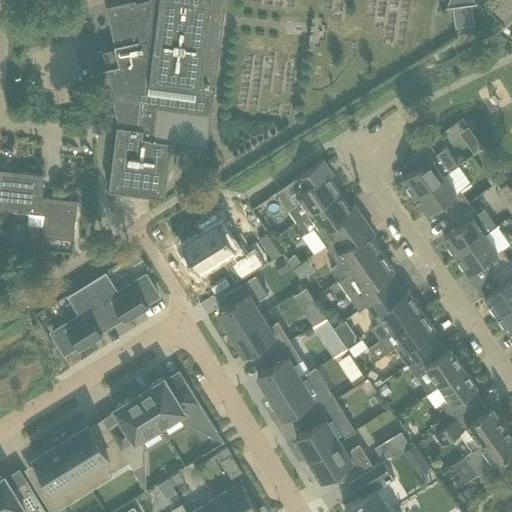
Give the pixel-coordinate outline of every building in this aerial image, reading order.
[(148,0),(149,1),(136,4),(135,0),(106,9),(117,47),(106,50),(102,51),(121,125),(118,125),(109,190),(166,197),(172,142),(208,146),(225,0),(148,0)] [(450,0),(449,4),(453,4),(455,26),(474,23),(471,2),(474,1),(473,0),(450,0)] [(475,153),(484,147),(476,136),(468,142),(475,153)] [(436,153),(428,142),(408,155),(416,167),(402,176),(415,195),(459,164),(446,146),(436,153)] [(284,185),(296,202),(288,208),(297,221),(299,220),(340,192),(319,162),(323,160),(323,159),(284,185)] [(441,203),(449,214),(469,201),(462,191),(472,184),(459,164),(415,195),(427,213),(441,203)] [(487,174),(493,183),(503,176),(497,167),(487,174)] [(0,169),(0,208),(10,209),(15,171),(0,169)] [(15,171),(10,209),(29,211),(27,224),(43,225),(45,213),(42,213),(43,196),(40,196),(43,174),(15,171)] [(326,245),(360,221),(340,192),(299,220),(307,232),(313,227),(326,245)] [(43,196),(42,213),(45,213),(43,225),(42,235),(73,238),(77,200),(43,196)] [(469,201),(449,214),(457,226),(443,235),(456,254),(485,233),(473,215),(477,212),(469,201)] [(204,227),(180,241),(197,268),(224,252),(229,259),(225,261),(236,278),(259,263),(249,247),(239,253),(235,245),(229,249),(214,225),(217,223),(211,213),(200,220),(204,227)] [(360,221),(326,245),(338,262),(331,268),(338,279),(351,269),(352,271),(381,251),(360,221)] [(25,224),(11,222),(9,242),(23,243),(25,224)] [(510,242),(498,224),(485,233),(456,254),(468,272),(483,262),(490,273),(510,260),(502,248),(510,242)] [(137,251),(128,256),(133,265),(142,259),(137,251)] [(394,270),(381,251),(352,271),(351,269),(338,279),(360,309),(367,304),(397,283),(390,273),(394,270)] [(295,254),(287,260),(293,268),(301,263),(295,254)] [(289,267),(282,255),(274,260),(282,272),(289,267)] [(484,295),(497,313),(511,302),(511,262),(510,260),(490,273),(498,285),(484,295)] [(106,270),(86,282),(112,323),(110,320),(121,313),(126,320),(127,320),(127,319),(147,306),(147,307),(148,307),(146,302),(159,294),(146,274),(117,292),(105,272),(107,271),(106,270)] [(230,304),(219,311),(232,332),(263,312),(256,301),(268,293),(258,277),(256,274),(241,283),(247,293),(230,304)] [(112,323),(86,282),(67,294),(67,295),(69,294),(81,314),(52,331),(65,352),(78,344),(80,348),(81,348),(81,347),(101,335),(102,335),(98,327),(109,320),(111,324),(112,323)] [(397,283),(367,304),(380,322),(372,328),(380,339),(392,330),(422,310),(408,290),(404,293),(397,283)] [(325,317),(305,287),(292,294),(313,325),(325,317)] [(511,302),(497,313),(510,331),(511,329),(511,302)] [(325,314),(334,326),(343,319),(334,306),(325,314)] [(422,310),(392,330),(380,339),(388,350),(395,345),(408,363),(433,346),(438,342),(432,332),(435,329),(422,310)] [(270,324),(263,312),(232,332),(245,353),(271,337),(278,347),(290,339),(277,320),(270,324)] [(326,318),(314,326),(321,337),(334,328),(326,318)] [(269,366),(257,373),(270,395),(301,376),(294,364),(302,359),(290,339),(278,347),(284,357),(269,366)] [(428,393),(439,385),(464,367),(450,348),(439,355),(433,346),(408,363),(428,393)] [(347,372),(354,384),(365,377),(358,365),(347,372)] [(301,376),(271,395),(284,416),(303,404),(310,414),(336,398),(316,366),(301,376)] [(464,367),(439,385),(448,398),(442,402),(449,413),(431,426),(435,432),(453,419),(456,417),(459,415),(477,402),(470,392),(478,387),(464,367)] [(164,375),(139,391),(160,425),(177,414),(201,427),(212,421),(187,381),(173,389),(164,375)] [(386,383),(377,389),(382,396),(391,390),(386,383)] [(120,417),(107,425),(114,437),(128,461),(133,469),(144,463),(143,435),(160,425),(139,391),(114,406),(120,417)] [(336,398),(310,414),(317,425),(298,438),(311,458),(342,439),(356,430),(343,409),(336,398)] [(466,425),(459,415),(456,417),(453,419),(435,432),(443,445),(467,428),(473,437),(466,442),(472,449),(472,450),(505,426),(491,407),(466,425)] [(68,430),(59,436),(82,473),(91,488),(111,476),(110,473),(128,461),(114,437),(102,444),(88,422),(70,434),(68,432),(69,431),(68,430)] [(472,450),(472,449),(465,454),(479,473),(478,473),(486,484),(504,471),(497,461),(511,450),(511,436),(505,426),(472,450)] [(401,431),(392,437),(399,449),(409,443),(401,431)] [(51,442),(52,444),(34,456),(49,480),(37,488),(51,511),(52,511),(74,499),(65,484),(82,473),(59,436),(50,441),(51,442)] [(349,451),(342,439),(311,458),(324,479),(349,464),(355,474),(374,462),(361,443),(349,451)] [(227,446),(217,452),(221,459),(231,453),(227,446)] [(361,496),(344,506),(347,511),(387,511),(392,509),(379,487),(394,478),(383,459),(349,480),(357,494),(359,492),(361,496)] [(427,467),(414,476),(430,499),(443,490),(427,467)] [(179,471),(168,478),(172,484),(183,478),(179,471)] [(47,511),(27,480),(14,488),(5,474),(0,476),(0,511),(47,511)] [(168,478),(158,484),(162,491),(166,497),(176,490),(172,484),(168,478)] [(258,511),(240,482),(215,497),(223,511),(258,511)] [(223,511),(215,497),(191,511),(223,511)]
